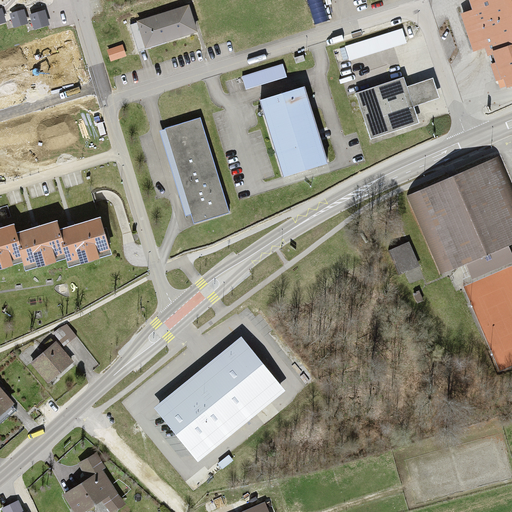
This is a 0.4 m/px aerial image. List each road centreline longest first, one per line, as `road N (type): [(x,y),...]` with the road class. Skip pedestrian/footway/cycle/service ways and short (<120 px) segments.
road 1 (residential): [(109,100),(421,8),(468,139)]
road 2 (primary): [(468,139),(298,224),(179,315)]
road 3 (primary): [(179,315),(0,477)]
road 4 (residential): [(179,315),(156,266),(109,100)]
road 5 (track): [(173,511),(75,410)]
